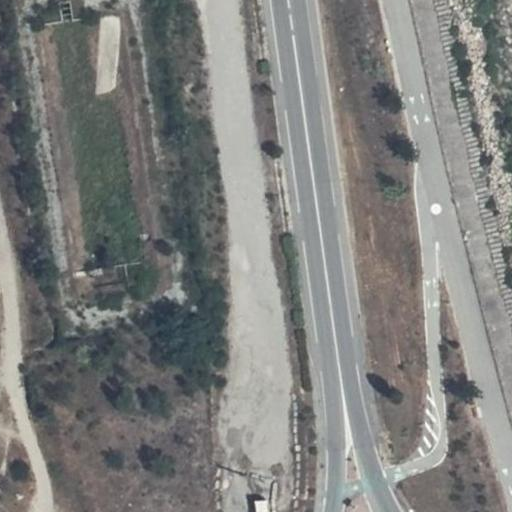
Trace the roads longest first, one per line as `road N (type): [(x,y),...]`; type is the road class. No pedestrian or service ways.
road 1 (track): [(243,511),(267,355),(222,0)]
road 2 (primary): [(342,382),(288,0)]
road 3 (track): [(0,229),(45,511)]
road 4 (primary): [(383,511),(342,382)]
road 5 (primary): [(342,382),(338,511)]
